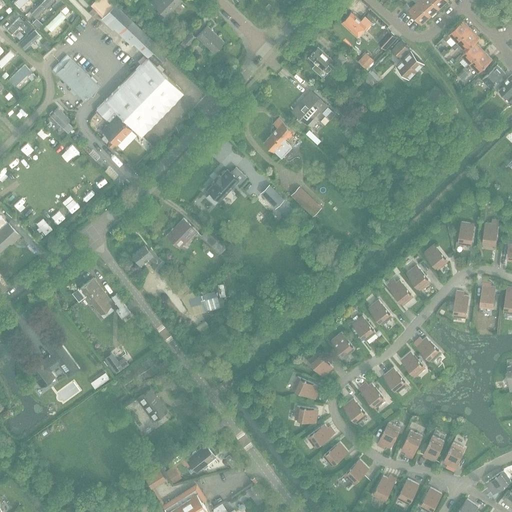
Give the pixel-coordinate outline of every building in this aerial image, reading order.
[(34,18),(51,2),(48,0),(44,0),(30,14),(34,18)] [(159,16),(164,21),(173,11),(172,10),(181,1),(179,0),(160,0),(155,6),(162,13),(159,16)] [(430,16),(439,9),(431,0),(413,0),(416,3),(417,2),(430,16)] [(448,1),(447,0),(431,0),(439,9),(448,1)] [(421,25),(430,16),(417,2),(416,3),(411,8),(406,3),(403,6),(408,11),(409,10),(421,25)] [(148,57),(160,46),(116,4),(103,17),(133,45),(134,43),(148,57)] [(51,31),(65,16),(60,11),(45,25),(51,31)] [(364,17),(361,21),(351,11),(341,21),(357,36),(364,28),(374,38),(378,34),(368,24),(370,23),(364,17)] [(19,25),(27,33),(32,27),(25,20),(24,21),(19,17),(7,29),(11,34),(19,25)] [(457,43),(471,30),(463,21),(449,34),(448,33),(443,38),(446,41),(451,37),(456,42),(457,43)] [(196,37),(213,53),(224,42),(207,26),(196,37)] [(25,49),(40,35),(34,29),(19,43),(25,49)] [(465,52),(475,42),(479,38),(471,30),(457,43),(456,42),(451,46),(454,50),(459,45),(465,52)] [(396,38),(389,31),(377,42),(385,49),(396,38)] [(182,41),(187,46),(195,38),(190,32),(182,41)] [(392,49),(400,57),(409,48),(402,40),(392,49)] [(469,65),(484,51),(475,42),(465,52),(461,55),(455,60),(458,63),(463,59),(468,64),(469,65)] [(107,119),(114,112),(116,110),(141,135),(184,92),(156,65),(168,54),(160,46),(148,57),(97,109),(107,119)] [(312,67),(322,76),(324,76),(327,73),(333,66),(329,62),(332,59),(318,47),(309,56),(316,63),(312,67)] [(0,66),(1,67),(14,55),(9,50),(0,59),(0,66)] [(469,65),(468,64),(463,68),(466,71),(471,67),(478,74),(492,60),(484,51),(469,65)] [(333,57),(341,65),(346,59),(339,52),(333,57)] [(53,68),(85,100),(99,85),(67,54),(53,68)] [(406,65),(412,72),(422,62),(415,56),(406,65)] [(17,79),(28,69),(24,64),(12,75),(17,79)] [(502,84),(505,81),(501,76),(505,73),(497,65),(482,79),(489,87),(491,85),(496,90),(502,84)] [(511,75),(511,74),(505,81),(502,84),(504,85),(499,89),(511,102),(511,75)] [(423,104),(429,110),(441,99),(438,95),(442,91),(438,87),(427,96),(429,99),(423,104)] [(319,110),(321,113),(327,106),(311,91),(301,102),(304,105),(297,113),(307,123),(319,110)] [(50,114),(63,126),(70,119),(58,107),(50,114)] [(114,112),(107,119),(110,122),(101,130),(105,134),(101,138),(111,147),(115,144),(116,144),(131,129),(114,112)] [(288,136),(289,137),(294,133),(278,118),(273,123),(278,127),(264,142),(266,141),(274,149),(273,151),(274,151),(274,150),(282,157),(291,147),(284,140),(288,136)] [(239,182),(245,176),(235,167),(230,173),(227,169),(207,190),(210,192),(206,197),(213,204),(218,199),(219,200),(224,195),(227,198),(231,193),(228,190),(237,180),(239,182)] [(284,199),(270,184),(261,193),(275,207),(284,199)] [(291,195),(313,217),(321,208),(299,187),(291,195)] [(0,250),(18,234),(0,214),(0,250)] [(185,242),(187,244),(190,241),(188,238),(196,231),(183,218),(166,235),(179,248),(185,242)] [(483,244),(495,245),(498,219),(492,218),(491,223),(485,222),(483,244)] [(458,243),(471,245),(474,223),(461,221),(458,243)] [(200,236),(219,254),(224,248),(206,230),(200,236)] [(424,252),(438,269),(448,260),(434,244),(424,252)] [(150,248),(148,249),(145,245),(132,255),(139,265),(149,257),(154,263),(151,267),(156,271),(165,261),(159,256),(158,258),(150,248)] [(406,272),(420,289),(430,281),(416,264),(406,272)] [(105,303),(109,299),(93,277),(80,287),(80,288),(79,289),(78,288),(71,293),(78,301),(86,295),(100,314),(109,307),(105,303)] [(413,296),(399,279),(396,282),(394,279),(387,284),(403,304),(413,296)] [(217,285),(220,297),(225,296),(223,284),(217,285)] [(480,306),(492,308),(495,287),(482,285),(480,306)] [(511,312),(511,287),(507,286),(503,312),(511,312)] [(115,310),(122,318),(130,312),(116,293),(111,297),(119,307),(115,310)] [(453,315),(466,317),(469,296),(456,294),(453,315)] [(368,307),(382,324),(392,316),(378,299),(368,307)] [(352,323),(365,340),(376,332),(362,315),(352,323)] [(331,340),(345,357),(355,348),(341,332),(331,340)] [(417,345),(432,361),(441,352),(426,336),(417,345)] [(69,376),(78,369),(54,337),(45,344),(52,354),(38,364),(36,362),(28,368),(41,386),(54,376),(50,370),(59,363),(69,376)] [(309,360),(323,376),(333,367),(318,351),(309,360)] [(401,359),(415,376),(425,367),(411,351),(401,359)] [(123,367),(128,363),(123,356),(118,360),(116,357),(106,364),(113,373),(114,372),(115,373),(123,367)] [(383,375),(397,392),(407,383),(393,367),(383,375)] [(292,388),(312,397),(317,385),(298,376),(292,388)] [(361,390),(375,407),(385,399),(372,382),(361,390)] [(137,398),(153,421),(166,411),(150,388),(137,398)] [(343,406),(357,423),(367,414),(353,398),(343,406)] [(295,418),(316,422),(318,409),(297,405),(295,418)] [(378,441),(390,447),(400,428),(388,422),(378,441)] [(307,436),(314,447),(332,434),(324,424),(307,436)] [(410,430),(401,450),(413,455),(422,435),(410,430)] [(423,455),(435,460),(444,441),(432,435),(423,455)] [(323,455),(332,465),(348,451),(340,441),(323,455)] [(443,462),(455,467),(464,448),(452,442),(443,462)] [(186,459),(196,471),(215,456),(205,444),(186,459)] [(141,457),(146,465),(159,456),(153,448),(141,457)] [(344,474),(354,483),(369,468),(359,459),(344,474)] [(144,477),(151,489),(166,479),(158,468),(144,477)] [(167,474),(173,483),(182,477),(175,468),(167,474)] [(485,482),(493,493),(511,481),(503,470),(485,482)] [(373,494),(385,500),(394,481),(383,475),(373,494)] [(397,497),(409,503),(419,484),(407,478),(397,497)] [(235,511),(234,510),(230,511),(204,511),(206,509),(201,501),(206,498),(196,482),(162,505),(166,511),(235,511)] [(420,506),(431,511),(441,493),(430,487),(420,506)] [(511,488),(503,501),(511,507),(511,488)] [(457,511),(473,511),(478,506),(467,498),(457,511)]
